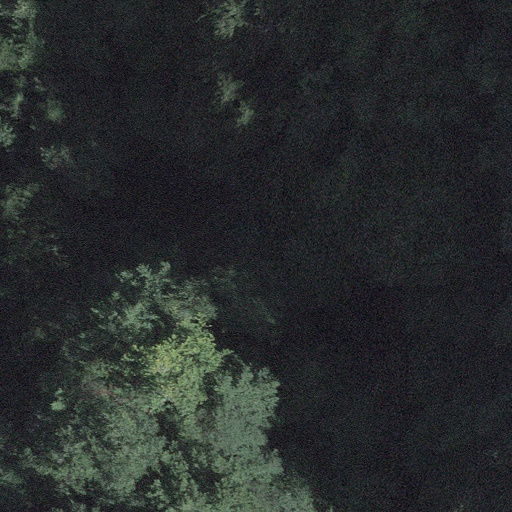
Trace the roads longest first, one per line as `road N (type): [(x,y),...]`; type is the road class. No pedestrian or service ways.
road 1 (trunk): [(0,403),(170,0)]
road 2 (track): [(485,0),(488,76),(511,132)]
